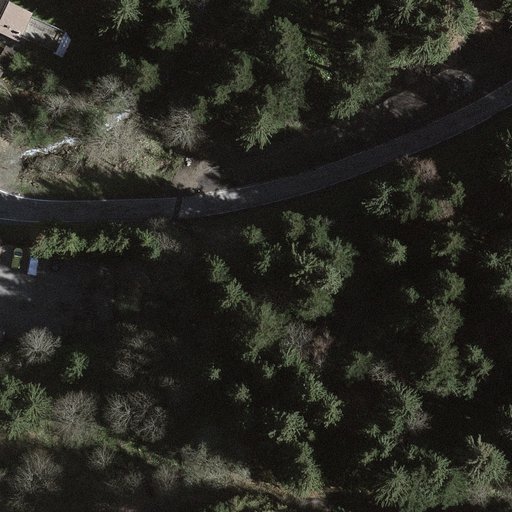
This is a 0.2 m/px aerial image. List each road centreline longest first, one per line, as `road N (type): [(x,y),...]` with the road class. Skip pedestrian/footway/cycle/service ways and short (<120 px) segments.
road 1 (tertiary): [(0,204),(88,213),(192,208),(256,195),(354,171),(511,94)]
road 2 (track): [(505,511),(380,503),(210,503),(146,511)]
